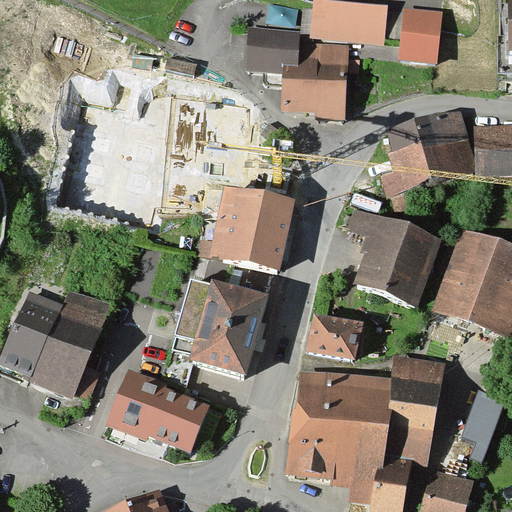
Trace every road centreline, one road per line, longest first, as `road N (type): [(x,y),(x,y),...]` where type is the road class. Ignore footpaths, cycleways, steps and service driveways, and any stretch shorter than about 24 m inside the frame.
road 1 (tertiary): [(207,481),(257,424),(276,381),(326,194),(345,159),(375,123),(423,107),(511,110)]
road 2 (unknown): [(290,330),(446,407)]
road 3 (residential): [(0,416),(85,460),(107,488)]
